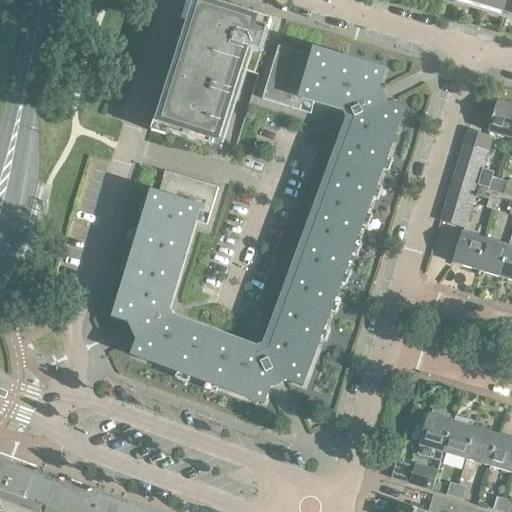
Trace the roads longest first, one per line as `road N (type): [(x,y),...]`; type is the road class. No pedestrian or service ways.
road 1 (residential): [(171,0),(72,322),(78,364),(64,398)]
road 2 (residential): [(402,292),(473,49)]
road 3 (residential): [(294,476),(64,398)]
road 4 (residential): [(53,432),(254,511)]
road 5 (secondary): [(11,163),(39,0)]
road 6 (residential): [(347,495),(384,351)]
road 7 (residential): [(473,49),(331,6)]
road 8 (residential): [(384,351),(511,391)]
